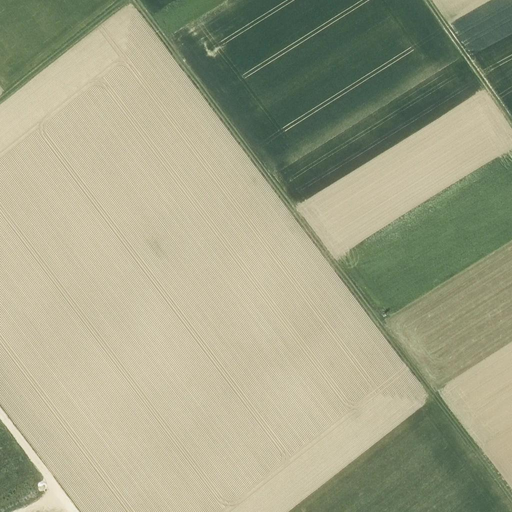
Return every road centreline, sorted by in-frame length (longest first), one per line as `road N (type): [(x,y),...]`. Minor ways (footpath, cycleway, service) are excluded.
road 1 (track): [(511,500),(136,0)]
road 2 (track): [(120,0),(0,97)]
road 3 (track): [(511,124),(426,0)]
road 4 (track): [(0,411),(76,511)]
